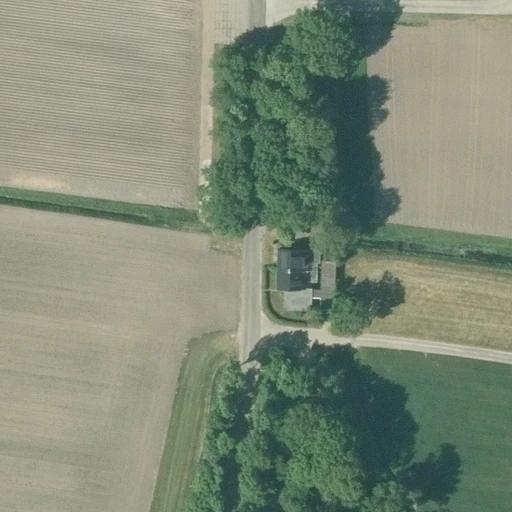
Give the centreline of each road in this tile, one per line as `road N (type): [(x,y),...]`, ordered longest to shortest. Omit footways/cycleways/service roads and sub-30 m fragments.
road 1 (tertiary): [(224,511),(250,363),(257,0)]
road 2 (track): [(322,511),(302,338)]
